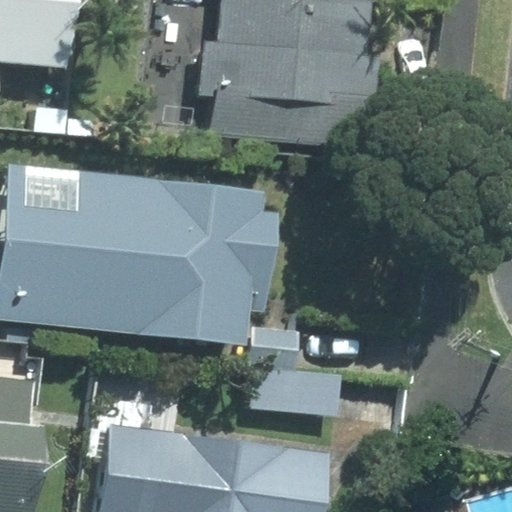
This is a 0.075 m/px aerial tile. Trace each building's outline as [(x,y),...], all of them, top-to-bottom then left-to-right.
[(0,0),(0,60),(63,66),(68,0),(0,0)] [(219,0),(216,40),(202,39),(197,93),(213,94),(209,136),(372,150),(380,55),(367,54),(372,0),(382,1),(381,0),(219,0)] [(262,186),(7,161),(0,228),(0,314),(247,339),(250,305),(264,306),(274,204),(260,203),(262,186)] [(248,408),(336,414),(339,374),(251,367),(248,408)] [(33,376),(0,373),(0,511),(31,511),(40,416),(29,415),(33,376)] [(316,511),(325,448),(107,419),(94,511),(316,511)]
